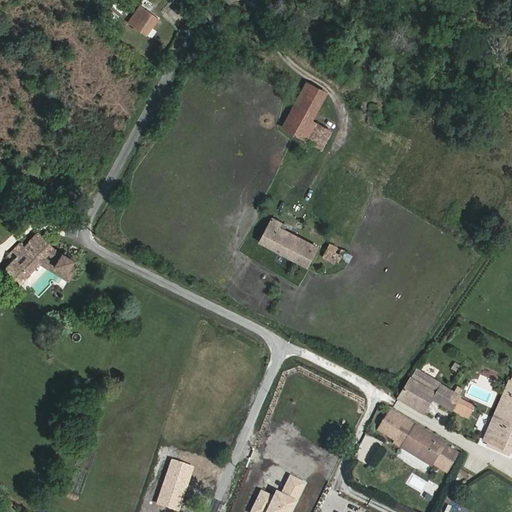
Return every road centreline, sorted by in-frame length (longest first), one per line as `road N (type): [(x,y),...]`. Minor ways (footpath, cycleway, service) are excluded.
road 1 (residential): [(228,0),(179,48),(90,226),(93,243),(290,344)]
road 2 (residential): [(290,344),(380,392),(339,484),(394,511)]
road 3 (residential): [(290,344),(209,511)]
road 4 (unknown): [(380,392),(511,467)]
